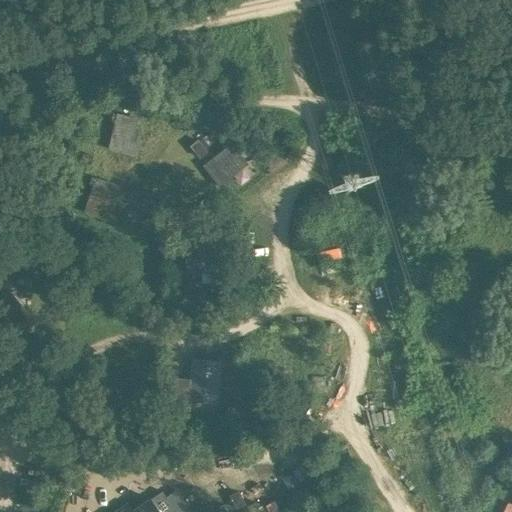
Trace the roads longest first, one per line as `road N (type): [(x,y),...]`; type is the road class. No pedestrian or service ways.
road 1 (track): [(8,60),(511,139)]
road 2 (track): [(8,60),(307,0)]
road 3 (track): [(286,304),(359,323),(356,411),(366,449),(408,511)]
